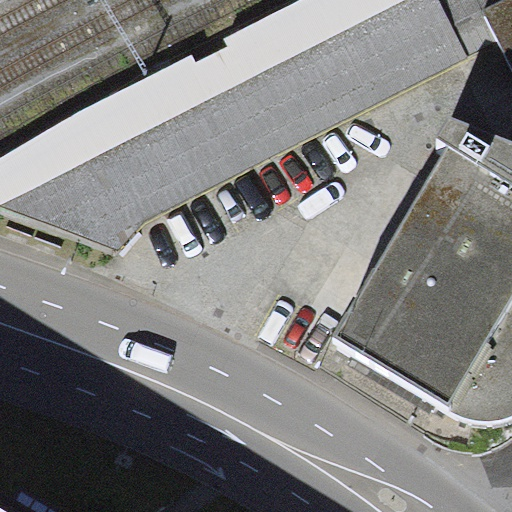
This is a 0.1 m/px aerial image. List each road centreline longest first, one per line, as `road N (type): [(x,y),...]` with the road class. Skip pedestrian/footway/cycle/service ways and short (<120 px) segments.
road 1 (primary): [(0,312),(267,432)]
road 2 (primary): [(467,511),(448,497),(267,432)]
